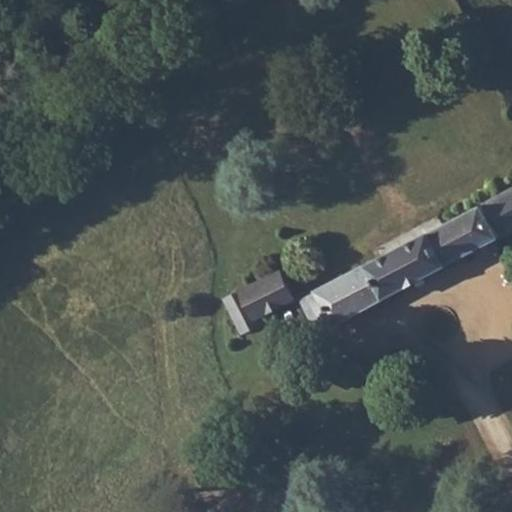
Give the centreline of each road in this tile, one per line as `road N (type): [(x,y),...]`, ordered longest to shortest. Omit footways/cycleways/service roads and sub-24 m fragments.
road 1 (track): [(0,124),(260,0)]
road 2 (track): [(289,0),(389,200)]
